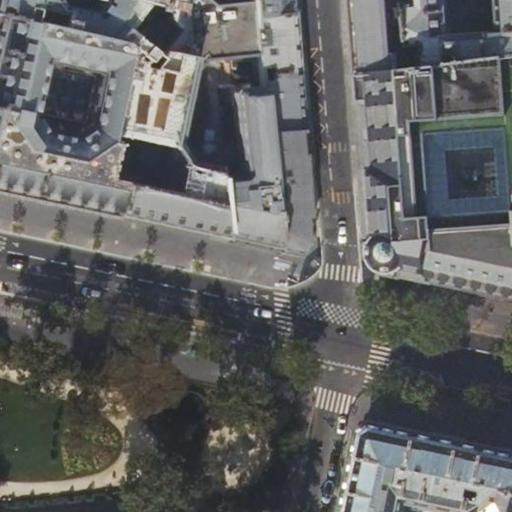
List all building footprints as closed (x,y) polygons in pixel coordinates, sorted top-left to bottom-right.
[(0,0),(0,191),(34,200),(45,203),(57,203),(165,226),(243,243),(276,250),(264,133),(258,74),(252,16),(250,0),(197,0),(208,95),(231,93),(239,166),(234,167),(235,176),(219,178),(217,165),(199,168),(197,150),(195,150),(192,120),(199,119),(210,107),(162,112),(148,0),(0,0)] [(148,0),(162,112),(210,107),(208,95),(197,0),(148,0)] [(250,0),(252,16),(291,12),(290,0),(289,0),(250,0)] [(411,70),(402,0),(349,0),(356,77),(411,70)] [(511,0),(402,0),(411,70),(417,69),(447,66),(511,57),(511,0)] [(291,13),(291,12),(252,16),(258,74),(295,71),(293,45),(291,13)] [(511,57),(447,66),(449,84),(419,88),(417,69),(411,70),(356,77),(359,112),(366,211),(370,254),(371,260),(374,264),(377,268),(382,271),(400,276),(501,298),(511,299),(511,57)] [(298,104),(295,71),(258,74),(264,133),(300,130),(298,104)] [(302,157),(300,130),(264,133),(276,250),(288,252),(298,254),(309,244),(306,209),(302,157)] [(436,438),(371,424),(358,432),(340,511),(511,511),(511,453),(465,444),(466,443),(454,441),(436,437),(436,438)] [(148,511),(147,504),(145,500),(141,498),(136,498),(0,510),(0,511),(148,511)]
